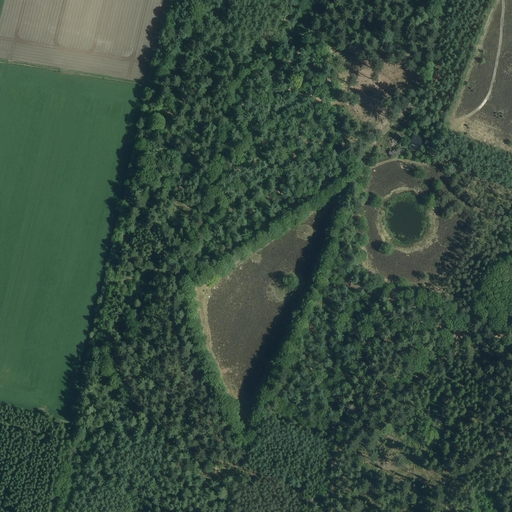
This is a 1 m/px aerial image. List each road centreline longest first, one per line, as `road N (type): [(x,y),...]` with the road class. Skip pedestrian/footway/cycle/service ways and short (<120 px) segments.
road 1 (track): [(66,511),(81,440),(129,412),(102,348),(186,256),(236,76),(242,64),(309,33),(302,0)]
road 2 (track): [(503,0),(490,90),(481,106),(442,127),(511,156)]
